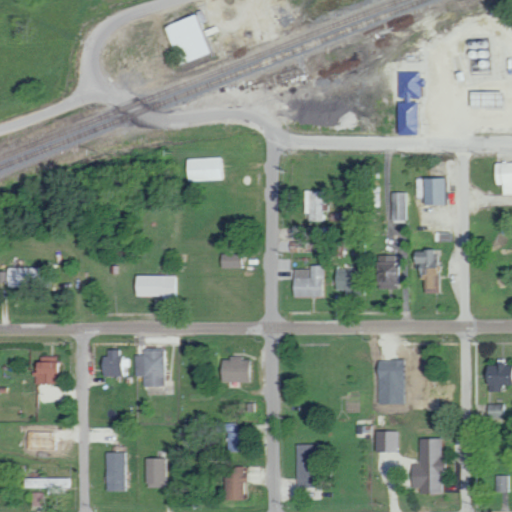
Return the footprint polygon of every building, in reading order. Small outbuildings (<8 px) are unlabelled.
[(162,25),(177,63),(209,51),(194,12),(162,25)] [(395,134),(415,134),(415,99),(418,99),(418,71),(396,71),(396,100),(395,100),(395,134)] [(498,107),(498,91),(466,91),(466,106),(498,107)] [(187,181),(225,179),(224,157),(186,158),(187,181)] [(501,194),(511,193),(511,161),(492,162),(493,183),(500,183),(501,194)] [(421,204),(448,203),(447,177),(420,177),(421,204)] [(308,220),(327,220),(326,190),(303,190),(303,213),(308,213),(308,220)] [(408,219),(408,191),(390,192),(391,220),(408,219)] [(437,293),(438,254),(431,254),(431,250),(415,250),(414,279),(424,279),(423,292),(437,293)] [(241,253),(219,253),(219,267),(242,267),(241,253)] [(396,254),(375,254),(376,288),(396,288),(396,254)] [(322,296),(323,265),(310,265),(310,269),(293,268),(292,296),(322,296)] [(53,267),(6,266),(6,286),(52,287),(53,267)] [(359,269),(334,268),(334,291),(358,292),(359,269)] [(133,296),(178,297),(179,275),(134,274),(133,296)] [(121,349),(106,349),(106,356),(100,356),(99,375),(125,376),(126,368),(131,368),(131,358),(121,358),(121,349)] [(163,386),(162,351),(134,351),(134,375),(142,375),(142,386),(163,386)] [(55,358),(33,357),(32,383),(54,383),(55,358)] [(252,382),(252,358),(220,357),(219,381),(252,382)] [(402,403),(403,359),(377,359),(376,403),(402,403)] [(511,363),(483,364),(483,384),(493,384),(493,390),(501,390),(501,384),(511,384),(511,363)] [(396,431),(375,430),(374,451),(396,452),(396,431)] [(227,451),(248,450),(247,431),(226,432),(227,451)] [(419,464),(410,464),(410,487),(420,487),(420,493),(443,493),(443,457),(441,457),(441,438),(419,438),(419,464)] [(296,444),(297,485),(318,484),(318,477),(326,477),(325,444),(296,444)] [(104,452),(104,490),(122,491),(123,452),(104,452)] [(164,457),(144,458),(145,485),(164,484),(164,457)] [(224,466),(223,499),(243,499),(244,466),(224,466)] [(511,475),(497,475),(497,492),(511,491),(511,475)] [(30,505),(42,505),(42,492),(31,492),(30,505)]
